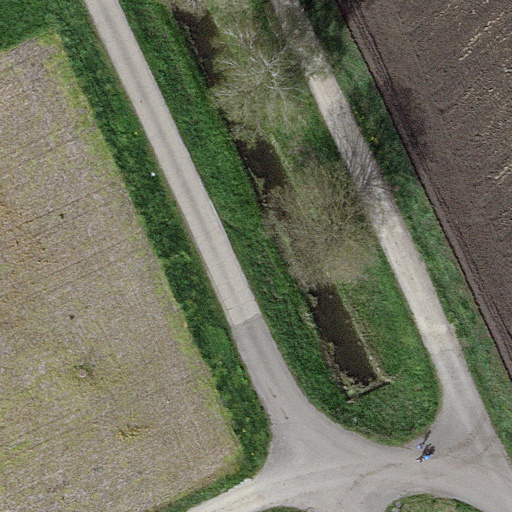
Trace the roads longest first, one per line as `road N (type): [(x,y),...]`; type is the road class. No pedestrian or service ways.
road 1 (track): [(105,0),(329,477)]
road 2 (track): [(281,0),(500,477)]
road 3 (track): [(329,477),(500,477)]
